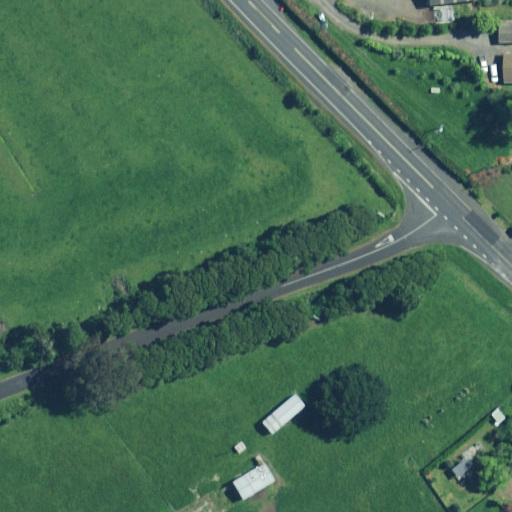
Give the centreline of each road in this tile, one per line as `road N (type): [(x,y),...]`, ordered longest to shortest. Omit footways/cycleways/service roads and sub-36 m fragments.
road 1 (unclassified): [(447,202),(378,249),(0,392)]
road 2 (primary): [(447,202),(254,0)]
